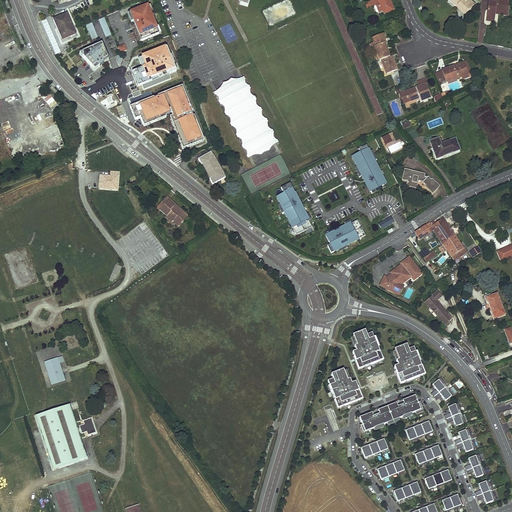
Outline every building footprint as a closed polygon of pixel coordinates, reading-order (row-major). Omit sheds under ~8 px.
[(379,0),(380,4),(383,11),(384,14),(394,10),(390,1),(389,1),(388,0),(379,0)] [(451,0),(450,0),(450,1),(459,9),(460,7),(451,0)] [(451,0),(460,7),(459,9),(465,14),(474,5),(468,0),(451,0)] [(509,1),(501,0),(489,0),(487,21),(494,22),(495,14),(495,11),(508,12),(509,1)] [(148,7),(130,14),(141,42),(159,34),(148,7)] [(67,14),(54,20),(63,40),(76,34),(67,14)] [(99,20),(105,37),(111,35),(104,18),(99,20)] [(54,20),(53,20),(61,40),(63,40),(54,20)] [(86,25),(92,40),(97,37),(92,23),(86,25)] [(383,34),(373,38),(375,43),(373,43),(374,47),(375,47),(377,50),(376,51),(380,61),(381,60),(390,57),(386,48),(385,49),(385,48),(386,47),(384,43),(383,40),(385,39),(383,34)] [(171,48),(172,52),(176,50),(171,35),(163,38),(167,50),(171,48)] [(373,43),(370,45),(371,49),(373,48),(378,62),(380,61),(376,51),(377,50),(375,47),(374,47),(373,43)] [(102,44),(79,54),(95,70),(104,63),(103,62),(108,58),(102,44)] [(125,45),(118,48),(121,53),(127,51),(125,45)] [(159,56),(148,60),(151,70),(153,69),(155,68),(159,78),(168,74),(164,65),(163,65),(159,56)] [(390,57),(381,60),(387,74),(397,70),(392,56),(390,57)] [(466,62),(464,63),(468,75),(462,77),(463,79),(471,76),(466,62)] [(454,66),(443,71),(445,78),(447,82),(462,77),(468,75),(464,63),(456,65),(456,66),(454,67),(454,66)] [(438,80),(445,78),(443,71),(436,73),(438,80)] [(275,143),(241,79),(216,92),(250,156),(275,143)] [(419,86),(400,93),(403,100),(407,98),(409,102),(419,98),(421,101),(430,97),(425,84),(419,86)] [(195,122),(192,113),(193,113),(182,87),(158,97),(158,98),(150,102),(149,100),(132,107),(137,119),(140,118),(143,124),(171,113),(185,149),(204,141),(196,121),(195,122)] [(400,93),(398,94),(402,104),(409,102),(407,98),(403,100),(400,93)] [(49,94),(43,99),(53,111),(59,105),(49,94)] [(3,124),(10,123),(8,112),(1,113),(3,124)] [(157,124),(159,130),(170,126),(167,120),(157,124)] [(57,124),(43,129),(50,149),(63,144),(57,124)] [(439,138),(431,141),(437,158),(460,150),(455,139),(441,144),(439,138)] [(369,149),(353,157),(358,167),(362,176),(364,180),(366,180),(368,183),(366,184),(370,192),(387,184),(369,149)] [(220,173),(212,159),(214,158),(211,152),(198,159),(201,165),(202,164),(203,164),(212,178),(210,178),(209,179),(213,185),(225,177),(222,172),(220,173)] [(222,172),(214,158),(212,159),(220,173),(222,172)] [(212,178),(203,164),(202,164),(210,178),(212,178)] [(425,174),(405,169),(402,180),(407,182),(406,187),(417,189),(418,181),(423,182),(426,185),(425,187),(433,194),(440,186),(433,178),(432,180),(428,176),(428,177),(425,176),(425,174)] [(99,189),(118,190),(119,172),(110,172),(110,176),(100,175),(99,189)] [(291,183),(282,187),(285,193),(277,197),(282,206),(285,213),(293,227),(297,234),(312,227),(309,220),(309,219),(307,215),(301,204),(300,205),(298,201),(299,200),(297,195),(295,196),(292,189),(293,188),(291,183)] [(327,196),(333,202),(338,198),(332,191),(327,196)] [(167,197),(162,202),(165,205),(168,201),(174,206),(175,205),(167,197)] [(162,202),(158,207),(167,216),(166,217),(172,222),(173,221),(175,223),(178,226),(183,222),(181,220),(184,216),(180,212),(179,213),(177,211),(180,209),(175,205),(174,206),(168,201),(165,205),(162,202)] [(180,209),(177,211),(179,213),(180,212),(184,216),(181,220),(183,222),(188,216),(180,209)] [(390,218),(379,224),(382,229),(393,223),(390,218)] [(430,223),(415,233),(419,240),(427,235),(425,232),(432,228),(433,231),(454,261),(467,253),(443,219),(433,225),(433,224),(431,225),(430,223)] [(335,231),(326,235),(330,244),(327,246),(331,253),(359,239),(358,239),(366,235),(358,220),(352,223),(351,224),(350,223),(338,229),(339,231),(335,233),(335,231)] [(482,252),(478,247),(470,253),(473,258),(479,254),(482,252)] [(511,247),(503,251),(506,260),(511,257),(511,247)] [(429,255),(424,249),(419,253),(423,259),(429,255)] [(506,260),(503,251),(498,253),(501,262),(506,260)] [(420,271),(409,258),(401,264),(402,265),(398,268),(399,270),(397,272),(396,269),(391,273),(393,275),(390,279),(386,277),(384,276),(379,284),(397,296),(403,287),(399,285),(403,279),(402,278),(409,273),(411,277),(414,280),(420,275),(419,272),(420,271)] [(110,277),(115,279),(121,267),(115,265),(110,277)] [(411,277),(409,273),(402,278),(403,279),(399,285),(411,277)] [(438,291),(424,302),(430,309),(431,307),(434,311),(437,315),(436,316),(441,323),(442,322),(446,328),(449,325),(447,322),(451,319),(436,301),(435,299),(437,297),(438,299),(442,296),(438,291)] [(505,314),(497,294),(486,298),(495,318),(505,314)] [(375,364),(383,360),(378,348),(375,341),(375,340),(372,334),(367,336),(365,331),(353,336),(354,338),(357,346),(355,347),(357,352),(353,353),(355,359),(360,370),(368,366),(367,366),(375,363),(375,364)] [(397,374),(401,384),(409,380),(416,377),(416,378),(425,374),(420,362),(419,362),(417,355),(417,354),(414,347),(409,350),(407,345),(395,350),(396,352),(399,360),(397,361),(398,366),(395,367),(397,374)] [(51,384),(65,380),(62,371),(59,363),(58,358),(44,363),(51,384)] [(354,402),(362,398),(358,389),(355,382),(352,383),(350,379),(347,380),(344,371),(343,370),(331,374),(333,379),(328,381),(330,388),(331,388),(334,395),(333,395),(338,408),(346,404),(353,401),(354,402)] [(446,401),(454,395),(450,390),(449,390),(444,384),(445,384),(441,378),(433,385),(436,389),(437,390),(432,394),(437,401),(442,396),(442,397),(446,401)] [(367,432),(423,410),(420,403),(418,403),(416,396),(403,401),(403,402),(400,403),(397,404),(397,403),(379,411),(376,412),(373,414),(372,413),(360,418),(363,425),(365,425),(367,432)] [(451,413),(445,416),(448,424),(454,421),(454,422),(456,427),(466,423),(463,417),(462,417),(461,412),(460,410),(461,410),(458,404),(448,408),(450,412),(451,413)] [(87,458),(69,405),(35,416),(52,469),(87,458)] [(84,425),(79,426),(81,433),(87,432),(88,435),(96,432),(91,418),(83,421),(84,425)] [(406,431),(411,442),(415,440),(414,439),(418,438),(418,439),(422,437),(422,436),(425,435),(426,436),(430,434),(429,433),(433,432),(430,425),(429,422),(427,423),(427,422),(426,421),(423,422),(424,424),(419,426),(419,425),(419,424),(416,425),(416,427),(412,429),(412,428),(411,427),(408,428),(409,430),(406,431)] [(466,453),(476,449),(474,443),(473,443),(470,436),(471,435),(468,429),(459,433),(460,438),(461,439),(455,441),(458,449),(464,447),(464,448),(466,453)] [(365,458),(388,449),(384,440),(383,440),(382,440),(382,439),(379,440),(380,441),(375,443),(374,441),(372,443),(372,444),(367,446),(367,444),(364,446),(365,447),(361,449),(365,458)] [(439,457),(442,456),(439,449),(438,446),(436,447),(435,445),(433,446),(433,448),(429,450),(428,450),(428,448),(425,449),(426,451),(421,453),(420,451),(417,452),(418,454),(415,455),(420,466),(424,465),(424,463),(427,462),(427,463),(432,462),(431,460),(435,459),(435,460),(439,459),(439,457)] [(471,465),(465,467),(468,475),(474,473),(476,478),(486,475),(484,468),(483,469),(480,462),(481,461),(478,455),(469,459),(471,464),(471,465)] [(382,480),(405,471),(401,461),(399,462),(398,461),(398,460),(395,461),(396,463),(391,465),(391,464),(390,463),(387,464),(388,466),(383,468),(383,467),(383,466),(380,467),(380,469),(378,470),(382,480)] [(448,482),(452,481),(449,474),(448,471),(446,472),(446,471),(445,470),(442,471),(443,473),(438,475),(438,474),(438,473),(435,474),(435,476),(431,478),(430,477),(430,476),(427,477),(428,479),(425,480),(429,491),(434,489),(433,488),(436,487),(437,488),(441,486),(441,485),(444,484),(445,485),(449,483),(448,482)] [(475,493),(478,501),(484,499),(486,504),(496,500),(494,494),(493,495),(490,487),(491,487),(489,481),(479,485),(481,490),(481,491),(475,493)] [(398,502),(421,493),(418,486),(417,483),(415,484),(415,483),(414,482),(411,483),(412,485),(407,487),(407,486),(407,485),(404,486),(404,488),(400,490),(400,489),(399,488),(396,489),(397,491),(394,492),(398,502)] [(458,507),(461,505),(459,498),(458,495),(456,496),(455,496),(455,494),(452,495),(453,497),(448,499),(447,497),(444,498),(445,500),(442,502),(446,511),(447,511),(451,511),(451,510),(454,508),(454,509),(459,508),(458,507)] [(436,511),(435,508),(434,505),(432,505),(431,503),(428,505),(429,507),(425,508),(424,508),(424,506),(421,508),(422,510),(417,511),(416,509),(413,511),(436,511)]
